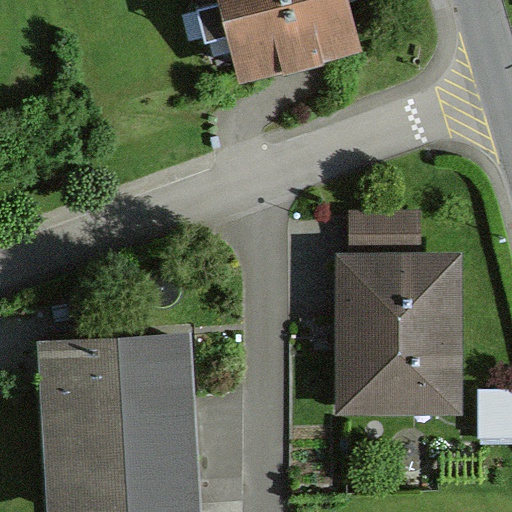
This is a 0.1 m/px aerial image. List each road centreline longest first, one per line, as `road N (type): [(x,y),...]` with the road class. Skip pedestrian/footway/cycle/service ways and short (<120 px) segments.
road 1 (residential): [(267,182),(268,511)]
road 2 (residential): [(267,182),(0,277)]
road 3 (residential): [(507,96),(267,182)]
